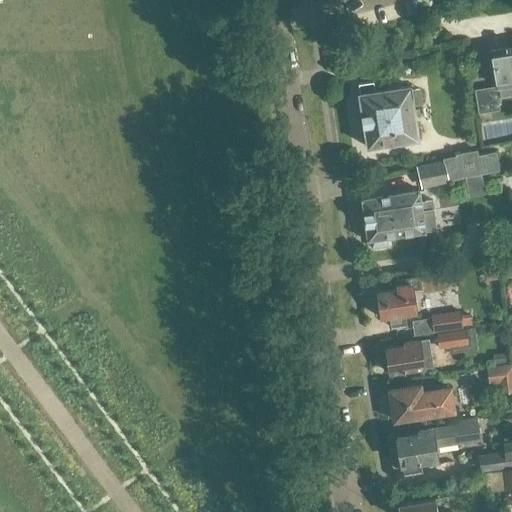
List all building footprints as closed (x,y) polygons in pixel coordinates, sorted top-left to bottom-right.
[(511,48),(492,52),(498,89),(511,86),(511,48)] [(374,83),(358,86),(360,96),(359,96),(367,149),(418,142),(413,106),(422,105),(420,91),(411,92),(410,88),(376,93),(374,83)] [(457,158),(443,161),(448,183),(466,179),(482,175),(499,172),(496,154),(478,158),(478,152),(456,156),(457,158)] [(448,183),(443,161),(443,160),(417,166),(422,188),(448,183)] [(361,202),(363,203),(368,240),(367,241),(367,242),(368,243),(369,243),(370,242),(371,242),(373,249),(388,247),(387,239),(424,234),(424,235),(425,235),(426,234),(426,233),(436,232),(433,212),(434,212),(433,202),(420,204),(419,194),(420,193),(420,192),(419,191),(418,192),(418,193),(364,201),(364,200),(362,200),(361,201),(361,202)] [(397,291),(378,294),(380,305),(377,308),(378,315),(381,316),(382,320),(390,319),(392,329),(407,327),(405,316),(416,315),(413,293),(447,288),(445,275),(409,280),(410,285),(397,287),(397,291)] [(433,333),(463,329),(461,312),(431,316),(433,333)] [(440,351),(449,350),(469,347),(467,332),(437,336),(440,351)] [(406,347),(387,350),(388,362),(386,365),(387,371),(391,373),(391,375),(423,370),(434,368),(429,341),(405,344),(406,347)] [(511,364),(486,367),(488,386),(497,386),(498,396),(511,394),(511,364)] [(420,387),(390,391),(395,422),(454,413),(450,389),(421,394),(420,387)] [(420,436),(398,439),(401,467),(403,467),(405,475),(422,472),(421,463),(437,461),(436,448),(461,444),(458,426),(432,431),(432,430),(419,432),(420,436)] [(481,473),(511,467),(511,443),(505,444),(506,454),(479,459),(481,473)] [(511,469),(502,471),(506,504),(511,503),(511,469)] [(437,511),(436,501),(400,506),(400,511),(437,511)]
